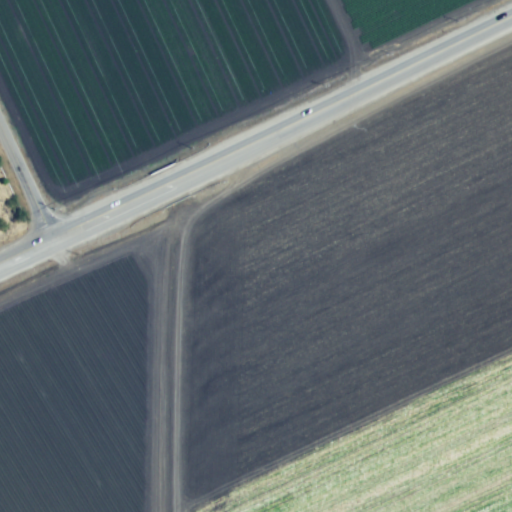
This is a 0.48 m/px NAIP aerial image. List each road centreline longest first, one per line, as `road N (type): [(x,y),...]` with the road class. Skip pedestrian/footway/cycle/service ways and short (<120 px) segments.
road 1 (secondary): [(0,269),(511,23)]
road 2 (residential): [(59,242),(0,122)]
